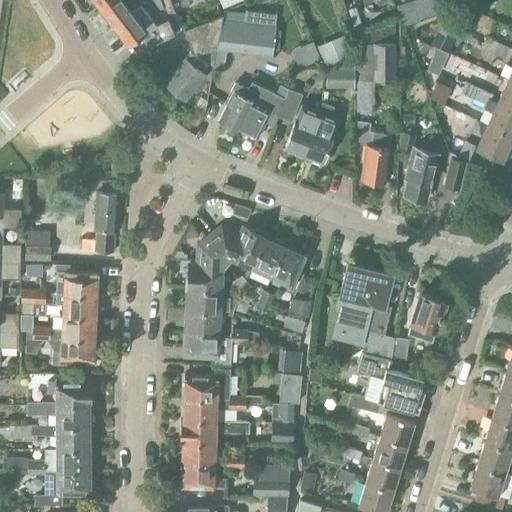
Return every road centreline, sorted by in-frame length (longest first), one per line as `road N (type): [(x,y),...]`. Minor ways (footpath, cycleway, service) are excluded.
road 1 (residential): [(135,511),(141,290),(147,255),(191,163)]
road 2 (residential): [(490,265),(191,163)]
road 3 (residential): [(490,265),(416,511)]
road 4 (residential): [(191,163),(83,58)]
